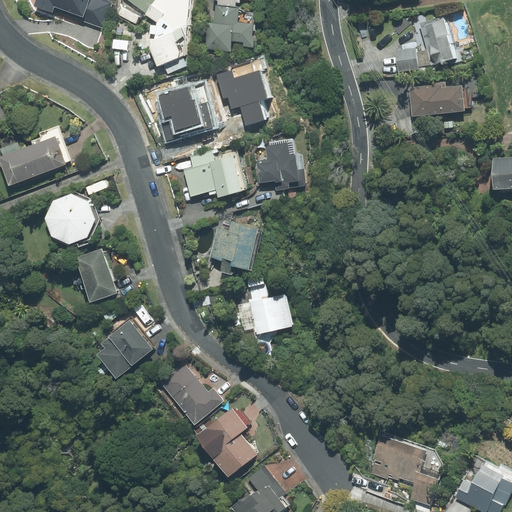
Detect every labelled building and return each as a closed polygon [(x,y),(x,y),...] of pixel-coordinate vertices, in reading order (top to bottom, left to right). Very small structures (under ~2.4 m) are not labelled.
[(104,28),(113,2),(106,0),(34,0),(33,4),(51,11),(52,10),(104,28)] [(130,0),(148,13),(147,14),(157,21),(155,48),(163,66),(188,55),(190,0),(130,0)] [(238,6),(220,4),(218,4),(216,22),(210,21),(208,48),(233,51),(235,40),(246,41),(246,44),(256,46),(257,35),(255,34),(256,22),(240,20),(242,6),(238,6)] [(142,16),(124,6),(119,14),(138,24),(142,16)] [(446,17),(422,23),(434,64),(457,58),(446,17)] [(420,68),(416,46),(396,49),(399,71),(420,68)] [(194,80),(192,72),(177,76),(177,79),(169,81),(164,86),(167,97),(174,95),(177,108),(183,107),(184,112),(193,109),(195,115),(185,117),(191,138),(228,128),(214,75),(194,80)] [(413,114),(465,109),(463,83),(446,85),(446,81),(431,82),(431,83),(409,86),(413,114)] [(14,185),(72,163),(61,135),(3,157),(14,185)] [(276,189),(307,184),(305,168),(299,169),(297,153),(291,154),(289,140),(266,144),(268,158),(256,160),(260,186),(275,183),(276,189)] [(212,152),(190,157),(193,167),(184,170),(191,196),(209,191),(210,195),(217,193),(218,196),(248,188),(237,149),(221,153),(223,158),(214,160),(212,152)] [(497,188),(511,187),(511,156),(496,157),(497,188)] [(79,192),(61,199),(53,217),(60,235),(77,243),(95,236),(104,218),(97,200),(79,192)] [(249,267),(258,226),(232,220),(230,230),(218,227),(212,256),(223,259),(221,270),(231,272),(233,264),(249,267)] [(82,257),(96,301),(123,293),(109,248),(82,257)] [(243,292),(242,286),(235,287),(236,294),(243,292)] [(279,294),(249,302),(257,333),(287,326),(279,294)] [(105,352),(124,376),(159,347),(136,318),(108,341),(112,346),(105,352)] [(185,361),(163,380),(199,424),(228,400),(217,387),(211,392),(185,361)] [(205,434),(238,475),(264,454),(247,433),(255,427),(239,408),(205,434)] [(432,504),(441,478),(423,472),(430,449),(385,434),(374,467),(417,482),(412,498),(432,504)] [(511,480),(497,472),(498,470),(483,463),(482,465),(473,482),(466,479),(457,497),(485,511),(487,511),(488,510),(492,511),(501,511),(511,491),(511,480)] [(286,495),(290,492),(267,464),(253,476),(264,490),(260,493),(257,490),(241,503),(248,511),(276,511),(277,511),(283,511),(293,504),(286,495)]
